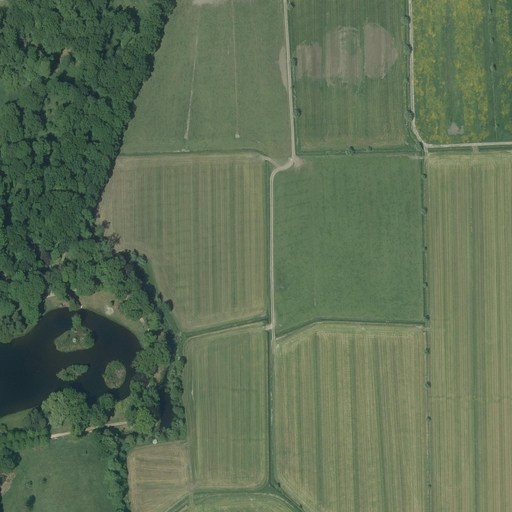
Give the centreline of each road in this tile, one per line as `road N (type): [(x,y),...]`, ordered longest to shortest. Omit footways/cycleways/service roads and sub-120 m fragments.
road 1 (track): [(284,0),(293,154),(271,178),(272,335)]
road 2 (track): [(89,0),(129,76),(51,294)]
road 3 (track): [(409,0),(415,134),(428,146),(511,143)]
road 4 (track): [(63,83),(61,170),(34,224)]
road 5 (track): [(295,511),(271,494),(201,495),(173,511)]
road 6 (track): [(129,76),(63,83),(0,71)]
